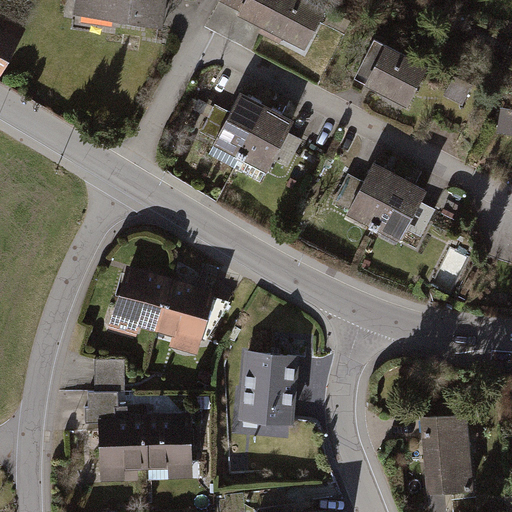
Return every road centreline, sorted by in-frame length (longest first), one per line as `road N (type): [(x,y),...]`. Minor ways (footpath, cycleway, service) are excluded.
road 1 (residential): [(124,172),(187,60),(209,46),(511,200)]
road 2 (residential): [(124,172),(62,297),(31,442)]
road 3 (tertiary): [(367,311),(124,172)]
road 4 (residential): [(367,311),(342,410),(373,511)]
road 5 (tertiary): [(511,343),(367,311)]
road 6 (tertiary): [(124,172),(0,103)]
